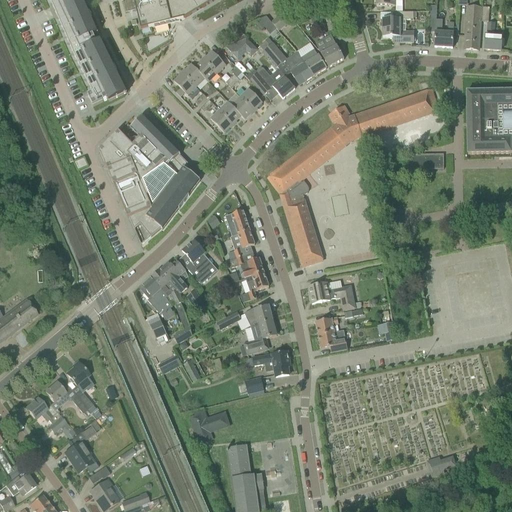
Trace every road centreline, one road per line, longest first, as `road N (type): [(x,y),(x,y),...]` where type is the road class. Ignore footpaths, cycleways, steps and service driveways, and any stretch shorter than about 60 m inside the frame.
road 1 (residential): [(320,511),(293,310),(254,189),(235,169)]
road 2 (residential): [(0,388),(173,240),(235,169)]
road 3 (residential): [(235,169),(286,115),(367,68)]
road 4 (residential): [(24,0),(85,147)]
road 5 (residential): [(511,66),(411,61),(367,68)]
road 6 (residential): [(73,511),(0,410)]
road 7 (residential): [(245,10),(200,34),(149,84)]
road 8 (residential): [(149,84),(235,169)]
